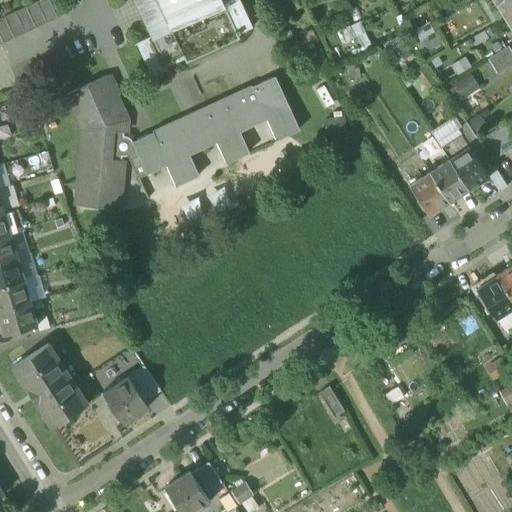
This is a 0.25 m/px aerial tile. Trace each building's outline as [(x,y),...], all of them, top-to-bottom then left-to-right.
[(62,0),(41,0),(0,19),(0,35),(4,43),(68,13),(62,0)] [(136,43),(151,74),(184,59),(186,63),(240,38),(238,34),(253,27),(240,0),(135,0),(152,36),(136,43)] [(511,26),(511,0),(494,0),(511,27),(511,26)] [(412,32),(418,42),(435,32),(429,22),(412,32)] [(418,42),(415,44),(427,60),(446,48),(436,31),(435,32),(418,42)] [(412,55),(399,35),(384,45),(397,65),(412,55)] [(511,49),(509,46),(488,59),(497,75),(511,66),(511,49)] [(465,56),(451,65),(459,77),(473,69),(465,56)] [(470,73),(452,84),(462,100),(480,89),(470,73)] [(125,157),(127,156),(124,147),(133,143),(133,142),(131,140),(130,139),(129,138),(127,137),(125,136),(123,136),(123,132),(127,132),(128,121),(119,101),(117,102),(115,96),(119,95),(110,75),(67,95),(83,129),(77,193),(84,194),(83,206),(113,209),(113,201),(121,197),(124,161),(121,160),(122,157),(125,157)] [(154,132),(133,142),(133,143),(124,147),(127,156),(138,179),(167,166),(176,186),(199,176),(190,155),(217,143),(226,163),(249,153),(240,132),(267,119),(277,140),(299,129),(275,77),(252,87),(253,88),(154,133),(154,132)] [(456,128),(461,125),(455,115),(431,131),(442,147),(461,135),(456,128)] [(345,117),(325,119),(327,136),(347,134),(345,117)] [(474,154),(484,147),(479,140),(467,121),(461,125),(456,128),(461,135),(462,134),(469,146),(474,154)] [(511,132),(506,124),(479,140),(484,147),(490,143),(499,157),(511,147),(511,132)] [(442,147),(450,159),(469,146),(462,134),(461,135),(442,147)] [(474,154),(469,146),(450,159),(469,188),(488,175),(484,169),(486,168),(480,159),(478,160),(474,154)] [(449,201),(469,188),(450,159),(430,172),(449,201)] [(4,163),(0,164),(0,188),(11,185),(4,163)] [(429,214),(449,201),(430,172),(411,185),(420,199),(418,200),(424,209),(425,208),(429,214)] [(11,185),(0,188),(0,199),(4,212),(18,208),(20,207),(13,185),(11,185)] [(10,234),(25,230),(18,208),(4,212),(10,234)] [(0,237),(10,234),(4,212),(0,213),(0,237)] [(25,230),(10,234),(17,257),(31,253),(25,230)] [(0,261),(17,257),(10,234),(0,237),(0,261)] [(31,253),(17,257),(24,279),(38,275),(31,253)] [(0,286),(24,279),(17,257),(0,261),(0,286)] [(511,298),(511,262),(495,274),(511,298)] [(495,316),(511,305),(511,298),(495,274),(475,287),(479,293),(477,295),(483,304),(485,303),(494,317),(495,316)] [(38,275),(24,279),(31,302),(46,297),(39,275),(38,275)] [(0,310),(31,302),(24,279),(0,286),(0,310)] [(37,325),(31,302),(0,310),(0,322),(4,335),(37,325)] [(511,305),(495,316),(505,331),(511,326),(511,305)] [(13,367),(51,427),(86,405),(78,393),(80,392),(57,356),(55,357),(47,345),(13,367)] [(137,391),(144,401),(161,390),(143,365),(131,373),(141,389),(137,391)] [(141,389),(131,373),(127,376),(137,391),(141,389)] [(103,391),(123,423),(148,407),(144,401),(137,391),(127,376),(103,391)] [(330,386),(322,392),(337,414),(346,407),(330,386)] [(208,462),(192,472),(205,494),(222,483),(208,462)] [(165,488),(180,511),(195,511),(211,502),(205,494),(192,472),(191,471),(165,488)] [(238,501),(253,498),(249,478),(233,482),(238,501)] [(228,511),(237,506),(229,493),(219,499),(226,511),(228,511)]
